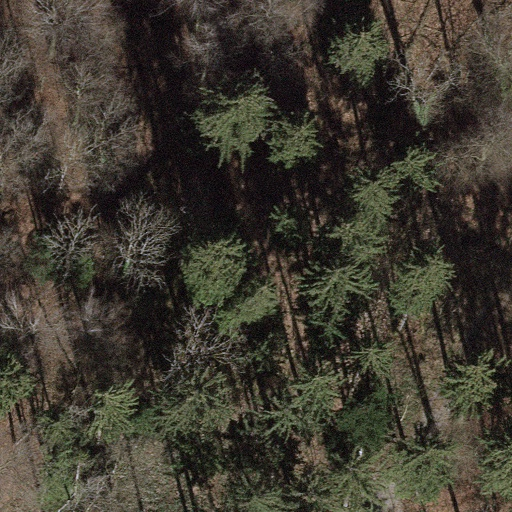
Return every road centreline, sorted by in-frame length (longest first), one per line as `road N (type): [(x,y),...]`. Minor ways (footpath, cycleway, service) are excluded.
road 1 (track): [(322,0),(296,37),(0,276)]
road 2 (track): [(511,270),(374,511)]
